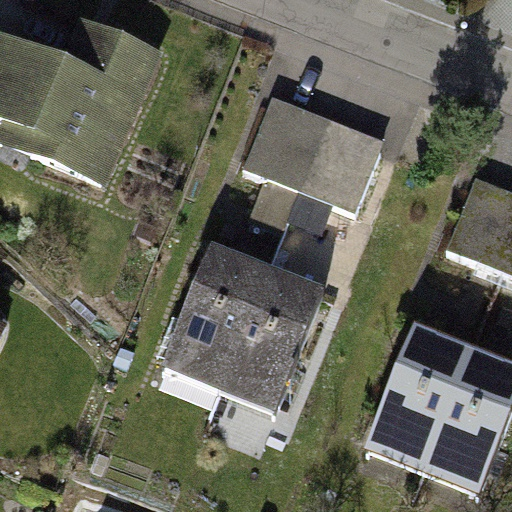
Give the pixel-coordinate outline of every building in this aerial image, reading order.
[(108,39),(83,28),(63,74),(0,46),(0,127),(9,132),(1,151),(106,197),(165,64),(108,39)] [(276,105),(246,180),(356,224),(386,149),(276,105)] [(511,200),(476,187),(448,259),(511,283),(511,200)] [(218,261),(167,387),(279,432),(330,306),(293,291),(239,270),(218,261)] [(0,365),(11,344),(0,339),(0,319),(2,315),(0,312),(0,365)] [(417,328),(367,452),(478,497),(511,412),(511,366),(502,363),(449,342),(417,328)]
